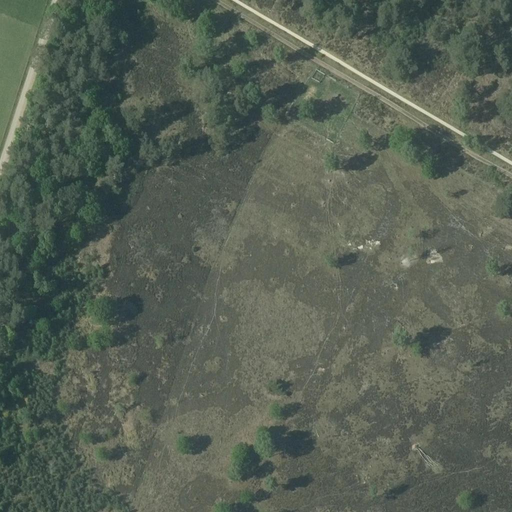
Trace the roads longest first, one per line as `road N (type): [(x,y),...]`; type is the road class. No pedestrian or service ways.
road 1 (track): [(216,0),(511,171)]
road 2 (track): [(0,172),(56,0)]
